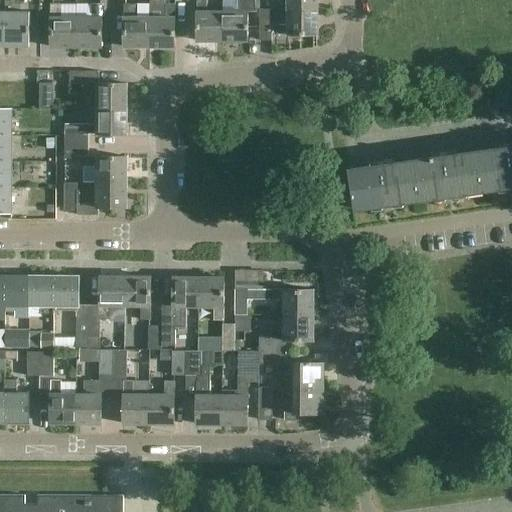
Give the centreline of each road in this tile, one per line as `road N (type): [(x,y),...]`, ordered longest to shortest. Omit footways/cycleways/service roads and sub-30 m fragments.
road 1 (residential): [(0,446),(287,445),(348,432),(331,236)]
road 2 (residential): [(175,93),(192,82),(336,61),(354,36),(350,0)]
road 3 (residential): [(175,93),(120,63),(0,64)]
road 4 (residential): [(511,214),(331,236)]
road 5 (residential): [(331,236),(165,234)]
road 6 (residential): [(165,234),(0,233)]
road 7 (residential): [(165,234),(166,116),(175,93)]
